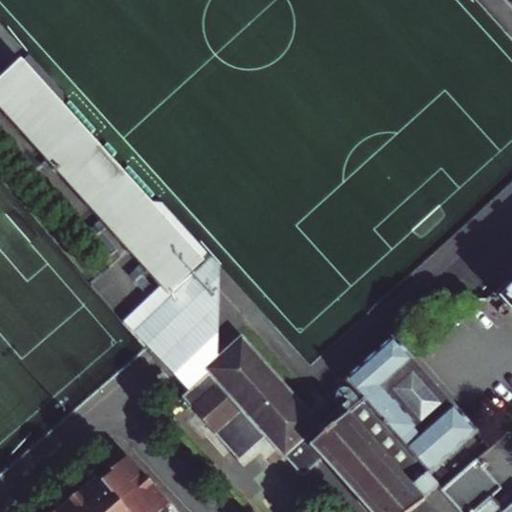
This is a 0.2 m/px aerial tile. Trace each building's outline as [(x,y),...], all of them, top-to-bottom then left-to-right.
[(0,104),(172,296),(200,271),(19,69),(0,85),(0,104)] [(348,384),(366,404),(431,479),(480,435),(475,429),(457,409),(423,438),(418,432),(420,430),(381,386),(412,359),(400,346),(396,341),(348,384)] [(215,378),(188,401),(241,462),(269,437),(305,478),(325,460),(370,511),(412,511),(439,488),(431,479),(366,404),(349,419),(343,412),(323,429),(312,417),(248,344),(211,375),(215,378)] [(457,409),(412,359),(381,386),(420,430),(418,432),(423,438),(457,409)] [(493,444),(496,448),(503,442),(500,438),(493,444)] [(103,482),(67,511),(170,511),(174,508),(133,460),(114,475),(117,479),(108,487),(103,482)] [(511,511),(511,508),(507,511),(503,511),(492,500),(478,511),(511,511)]
